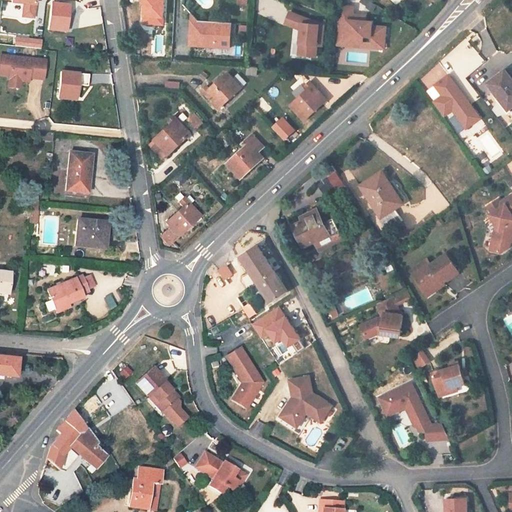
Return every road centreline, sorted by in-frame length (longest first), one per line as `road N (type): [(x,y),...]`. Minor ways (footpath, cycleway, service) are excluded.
road 1 (residential): [(391,479),(331,480),(230,434),(196,394),(192,330),(171,291)]
road 2 (secondary): [(258,212),(471,0)]
road 3 (unclassified): [(171,291),(150,249),(110,0)]
road 4 (residential): [(258,212),(391,479)]
road 5 (residential): [(511,275),(478,300),(502,403),(506,468)]
road 6 (secondary): [(14,466),(108,361)]
road 7 (unknown): [(132,140),(0,132)]
